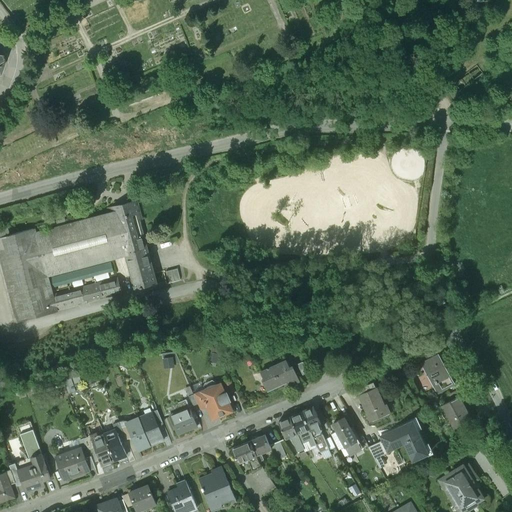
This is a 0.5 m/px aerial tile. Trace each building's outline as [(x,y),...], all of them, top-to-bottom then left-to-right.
[(475,19),(467,20),(469,28),(476,27),(475,19)] [(156,285),(134,203),(107,210),(108,216),(113,215),(125,255),(125,256),(134,291),(156,285)] [(108,216),(35,235),(33,230),(10,237),(0,239),(0,261),(17,325),(55,315),(54,312),(120,295),(118,284),(51,302),(45,277),(125,256),(125,255),(113,215),(108,216)] [(7,226),(0,228),(0,239),(10,237),(7,226)] [(166,273),(169,285),(186,280),(182,268),(166,273)] [(447,377),(437,358),(439,357),(438,356),(421,365),(437,395),(455,386),(450,376),(447,377)] [(287,360),(262,371),(266,379),(263,381),(267,390),(289,380),(292,385),(300,381),(293,366),(290,368),(287,360)] [(374,382),(357,389),(359,395),(362,394),(376,388),(374,382)] [(217,385),(213,385),(211,386),(209,387),(207,388),(205,389),(204,390),(201,392),(207,406),(212,419),(232,411),(229,402),(229,401),(229,399),(229,396),(227,394),(226,392),(225,393),(221,383),(217,385)] [(376,388),(362,394),(370,411),(367,413),(371,421),(388,414),(376,388)] [(460,391),(449,396),(452,402),(461,398),(463,397),(460,391)] [(207,406),(201,392),(194,395),(198,404),(200,409),(207,406)] [(194,395),(189,396),(193,406),(198,404),(194,395)] [(452,402),(442,407),(454,431),(473,421),(461,398),(452,402)] [(187,400),(179,404),(182,411),(190,408),(187,400)] [(314,406),(302,411),(309,428),(314,426),(321,422),(314,406)] [(182,411),(170,416),(178,435),(198,426),(190,408),(182,411)] [(302,411),(290,416),(297,433),(305,429),(309,428),(302,411)] [(152,413),(139,418),(151,446),(164,441),(158,425),(153,415),(152,413)] [(158,413),(153,415),(158,425),(163,423),(158,413)] [(349,414),(344,417),(349,426),(354,423),(349,414)] [(290,416),(279,421),(286,438),(293,434),(297,433),(290,416)] [(344,417),(334,423),(347,445),(356,440),(349,426),(344,417)] [(139,418),(126,424),(127,426),(132,437),(138,451),(151,446),(139,418)] [(413,421),(381,437),(383,440),(388,451),(404,443),(413,460),(428,453),(413,421)] [(132,437),(127,426),(122,428),(126,439),(132,437)] [(322,440),(317,428),(314,426),(309,428),(315,443),(322,440)] [(315,443),(309,428),(305,429),(305,434),(310,445),(313,444),(315,443)] [(34,465),(17,471),(22,484),(25,491),(43,485),(43,483),(51,480),(33,430),(20,435),(29,458),(31,457),(34,465)] [(115,430),(104,435),(114,461),(126,456),(115,430)] [(297,433),(293,434),(293,439),(298,451),(301,450),(304,448),(297,433)] [(265,434),(250,440),(257,454),(260,453),(271,448),(265,434)] [(90,435),(85,438),(89,449),(94,447),(91,440),(92,439),(90,435)] [(92,439),(91,440),(94,447),(102,466),(114,461),(104,435),(92,439)] [(322,440),(315,443),(319,449),(321,451),(328,448),(324,439),(322,440)] [(250,440),(231,448),(237,462),(245,459),(246,462),(249,460),(248,458),(253,456),(257,454),(250,440)] [(280,440),(274,443),(280,457),(286,454),(280,440)] [(360,446),(356,440),(347,445),(349,449),(352,447),(354,450),(360,446)] [(383,440),(368,447),(374,459),(388,452),(388,451),(383,440)] [(82,447),(56,457),(64,479),(73,476),(72,473),(88,467),(89,467),(86,458),(82,447)] [(304,448),(301,450),(302,452),(299,453),(301,458),(308,455),(304,450),(304,448)] [(260,461),(257,454),(253,456),(256,462),(254,464),(256,469),(263,466),(260,461)] [(96,468),(91,456),(86,458),(89,467),(88,467),(89,470),(96,468)] [(17,471),(15,463),(10,465),(16,482),(17,486),(22,484),(17,471)] [(469,464),(455,473),(456,475),(453,477),(450,473),(439,480),(454,504),(456,503),(459,503),(464,511),(468,509),(469,510),(477,505),(476,504),(484,499),(478,489),(476,491),(472,483),(478,479),(477,478),(479,477),(471,465),(469,466),(469,464)] [(213,473),(200,479),(203,487),(202,488),(212,511),(223,507),(222,503),(235,497),(222,465),(212,470),(213,473)] [(16,482),(11,469),(5,471),(10,484),(16,482)] [(5,471),(0,472),(0,502),(15,497),(10,484),(5,471)] [(186,481),(178,484),(179,488),(169,493),(175,508),(181,506),(183,511),(187,511),(197,508),(193,500),(194,499),(186,481)] [(149,486),(139,489),(138,487),(130,491),(131,493),(130,493),(130,494),(134,504),(137,511),(156,504),(149,486)] [(130,494),(122,497),(128,507),(134,504),(130,494)] [(116,499),(95,507),(96,511),(121,511),(117,502),(116,499)] [(117,502),(121,511),(127,511),(123,499),(117,502)] [(416,511),(411,502),(398,510),(399,511),(416,511)]
